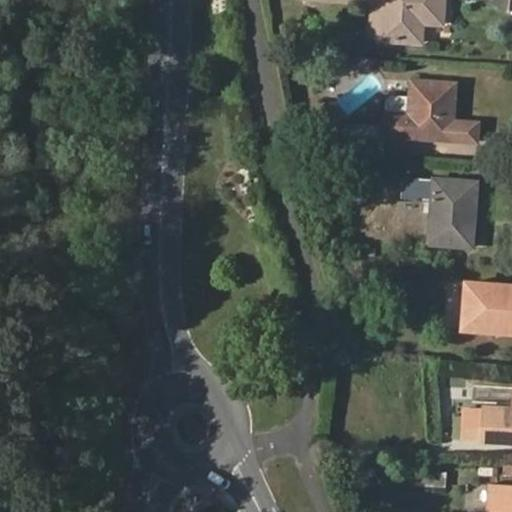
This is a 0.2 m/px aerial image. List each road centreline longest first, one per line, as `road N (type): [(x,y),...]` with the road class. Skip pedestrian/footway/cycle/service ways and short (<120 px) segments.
road 1 (secondary): [(161,252),(174,0)]
road 2 (secondary): [(161,252),(161,399)]
road 3 (secondary): [(203,386),(172,311),(161,252)]
